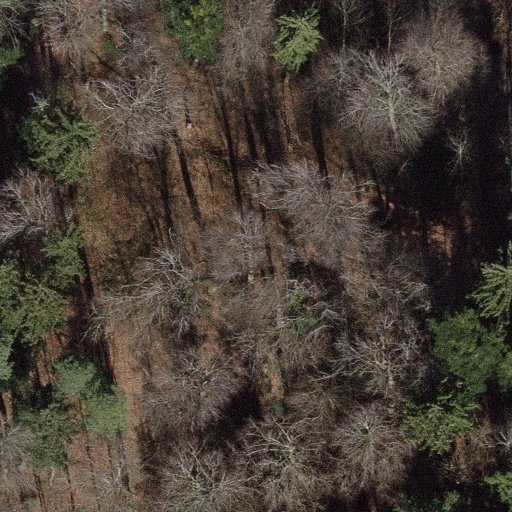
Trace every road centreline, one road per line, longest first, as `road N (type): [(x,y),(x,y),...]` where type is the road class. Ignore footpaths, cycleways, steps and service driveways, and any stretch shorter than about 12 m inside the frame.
road 1 (track): [(351,511),(511,507)]
road 2 (track): [(421,0),(456,32),(511,113)]
